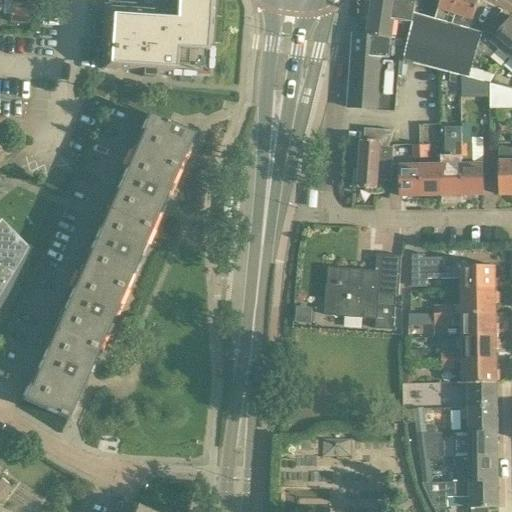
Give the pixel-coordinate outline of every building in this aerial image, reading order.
[(34,11),(34,0),(20,0),(20,11),(11,10),(10,25),(28,26),(28,11),(34,11)] [(152,9),(149,12),(145,11),(141,10),(122,9),(121,10),(106,9),(106,18),(103,18),(102,40),(104,39),(102,69),(142,71),(141,77),(154,78),(153,75),(210,78),(212,48),(210,48),(212,0),(162,0),(161,1),(159,0),(153,0),(152,1),(151,2),(151,3),(151,4),(150,5),(151,7),(151,9),(152,9)] [(403,63),(403,61),(413,24),(416,14),(417,0),(373,0),(371,37),(354,36),(351,62),(348,108),(395,111),(400,63),(403,63)] [(468,79),(476,53),(481,35),(469,31),(478,0),(440,0),(435,20),(416,14),(413,24),(403,61),(468,79)] [(508,59),(511,54),(511,18),(506,25),(497,16),(481,35),(476,53),(490,57),(497,49),(508,59)] [(89,94),(109,102),(116,86),(90,84),(89,94)] [(511,90),(488,84),(489,110),(511,109),(511,90)] [(132,147),(177,167),(192,134),(146,114),(132,147)] [(377,181),(386,181),(391,182),(394,148),(389,148),(393,137),(393,132),(370,130),(369,141),(361,140),(358,172),(355,172),(354,186),(356,186),(357,189),(376,190),(377,181)] [(441,165),(441,196),(461,196),(460,145),(460,131),(444,132),(445,145),(448,145),(449,157),(440,158),(441,165)] [(0,153),(12,143),(0,141),(0,153)] [(12,143),(0,153),(0,168),(29,144),(12,143)] [(472,145),(460,145),(461,196),(482,196),(482,164),(472,164),(472,145)] [(104,210),(150,230),(177,167),(132,147),(104,210)] [(420,160),(419,148),(411,149),(412,161),(420,160)] [(419,148),(420,160),(428,160),(427,148),(419,148)] [(511,195),(511,161),(509,162),(509,149),(498,149),(499,196),(511,195)] [(399,197),(420,196),(420,165),(399,165),(399,197)] [(420,196),(441,196),(441,165),(420,165),(420,196)] [(76,273),(122,293),(150,230),(104,210),(76,273)] [(0,293),(28,247),(1,219),(0,220),(0,293)] [(395,295),(399,295),(401,255),(378,253),(376,271),(328,269),(325,317),(375,319),(375,329),(393,330),(395,295)] [(461,291),(495,290),(494,267),(443,268),(443,258),(423,258),(423,255),(411,255),(411,287),(423,287),(423,280),(460,280),(461,291)] [(49,336),(94,356),(122,293),(76,273),(49,336)] [(461,291),(461,315),(495,315),(495,290),(461,291)] [(440,307),(440,316),(453,315),(453,307),(440,307)] [(453,315),(440,316),(440,324),(454,324),(453,315)] [(495,315),(461,315),(461,338),(495,337),(495,315)] [(94,356),(49,336),(21,399),(67,419),(94,356)] [(441,361),(454,361),(462,361),(496,361),(495,337),(461,338),(461,353),(441,353),(441,361)] [(454,370),(454,361),(441,361),(441,370),(454,370)] [(496,361),(462,361),(462,384),(468,384),(496,384),(496,361)] [(496,408),(496,384),(468,384),(468,409),(496,408)] [(414,423),(425,422),(423,408),(412,410),(414,423)] [(460,409),(461,434),(497,434),(496,408),(468,409),(460,409)] [(427,439),(425,422),(414,423),(416,440),(427,439)] [(457,458),(497,458),(497,434),(461,434),(455,434),(455,459),(457,458)] [(427,439),(416,440),(418,457),(429,456),(427,439)] [(431,472),(429,456),(418,457),(420,474),(431,472)] [(497,483),(497,458),(457,458),(457,484),(469,484),(497,483)] [(432,483),(431,472),(420,474),(422,484),(433,508),(447,507),(447,499),(469,498),(470,509),(473,509),(473,511),(489,511),(489,509),(498,509),(497,483),(469,484),(457,484),(447,485),(447,483),(432,483)]
